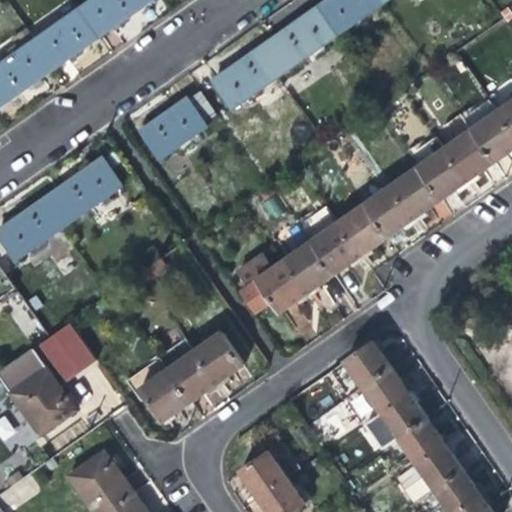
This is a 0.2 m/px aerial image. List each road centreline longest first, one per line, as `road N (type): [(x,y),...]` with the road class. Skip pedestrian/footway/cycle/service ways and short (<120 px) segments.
road 1 (residential): [(221,511),(200,475),(205,434),(413,297)]
road 2 (residential): [(0,176),(248,0)]
road 3 (residential): [(413,297),(418,334),(511,467)]
road 4 (residential): [(511,216),(429,268),(413,297)]
